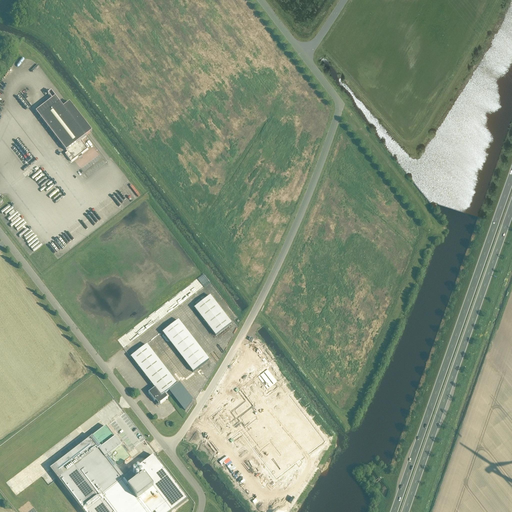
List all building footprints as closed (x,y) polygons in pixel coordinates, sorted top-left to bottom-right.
[(78,158),(81,156),(81,155),(88,150),(81,141),(92,132),(69,103),(63,108),(51,93),(48,95),(52,101),(36,113),(66,152),(67,153),(65,155),(71,163),(78,157),(78,158)] [(29,166),(22,173),(26,176),(32,170),(29,166)] [(231,325),(210,297),(194,310),(215,337),(231,325)] [(209,361),(178,321),(162,334),(192,373),(209,361)] [(177,385),(146,346),(131,358),(155,389),(148,394),(155,403),(155,402),(158,406),(160,404),(160,405),(167,399),(164,395),(177,385)] [(210,417),(209,418),(228,442),(240,433),(276,479),(296,464),(299,468),(302,463),(300,461),(323,442),(268,370),(220,407),(221,409),(210,418),(210,417)] [(88,409),(68,423),(72,428),(92,415),(88,409)] [(61,428),(66,434),(72,429),(67,423),(61,428)] [(173,511),(187,501),(153,457),(124,480),(117,470),(130,460),(106,428),(50,471),(81,511),(173,511)]
